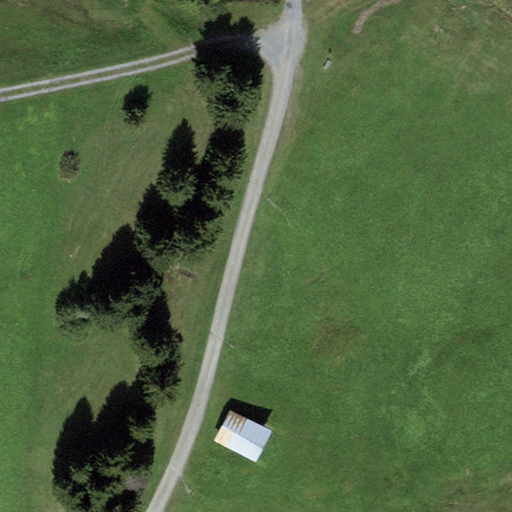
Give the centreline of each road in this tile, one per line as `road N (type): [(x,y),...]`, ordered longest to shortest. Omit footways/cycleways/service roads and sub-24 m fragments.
road 1 (track): [(292,0),(192,425),(149,511)]
road 2 (track): [(285,45),(243,43),(0,97)]
